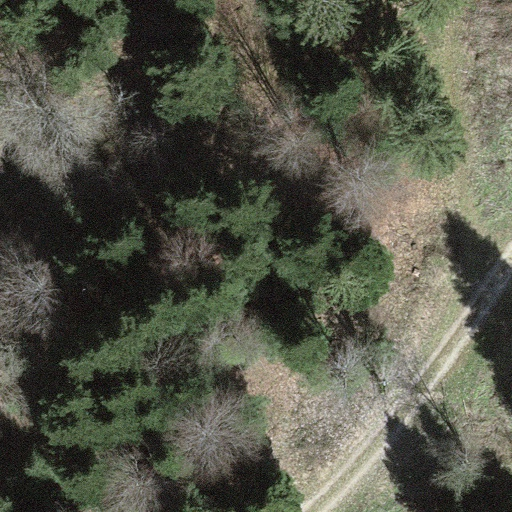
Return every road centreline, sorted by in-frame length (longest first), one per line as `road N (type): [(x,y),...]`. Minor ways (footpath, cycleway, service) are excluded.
road 1 (track): [(297,511),(511,270)]
road 2 (track): [(444,0),(482,312)]
